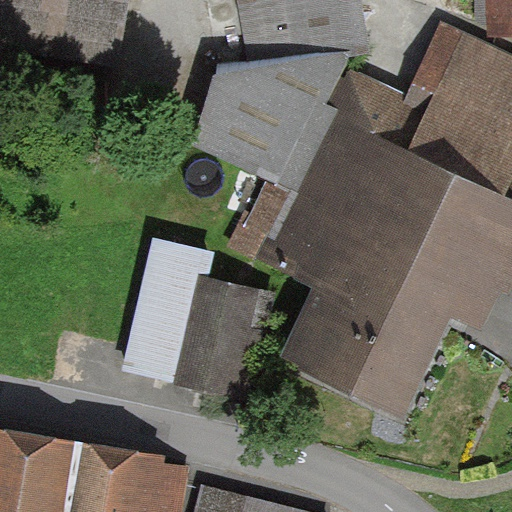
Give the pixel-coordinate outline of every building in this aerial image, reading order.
[(0,0),(0,32),(138,50),(144,0),(0,0)] [(378,0),(242,0),(252,58),(221,153),(316,203),(288,262),(345,292),(319,361),(444,426),(487,327),(508,345),(511,336),(511,58),(445,30),(431,97),(370,71),(386,47),(378,0)] [(511,0),(493,0),(493,24),(511,24),(511,0)] [(228,252),(166,240),(138,383),(257,407),(281,286),(224,274),(228,252)] [(0,511),(183,511),(193,460),(0,425),(0,511)] [(317,511),(201,481),(192,511),(317,511)]
